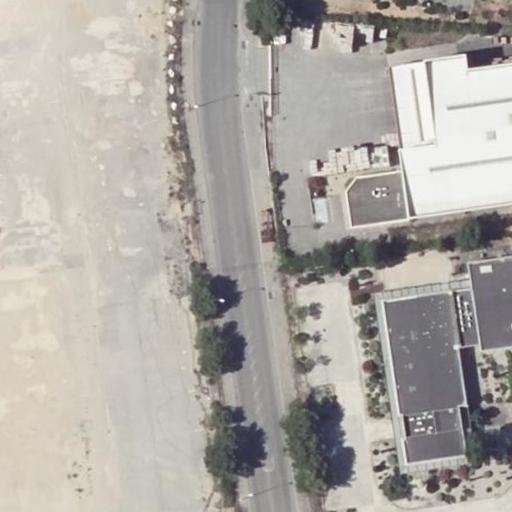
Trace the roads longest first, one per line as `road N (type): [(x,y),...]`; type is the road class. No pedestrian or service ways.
road 1 (residential): [(289,511),(230,106),(224,0)]
road 2 (residential): [(212,0),(206,115),(260,511)]
